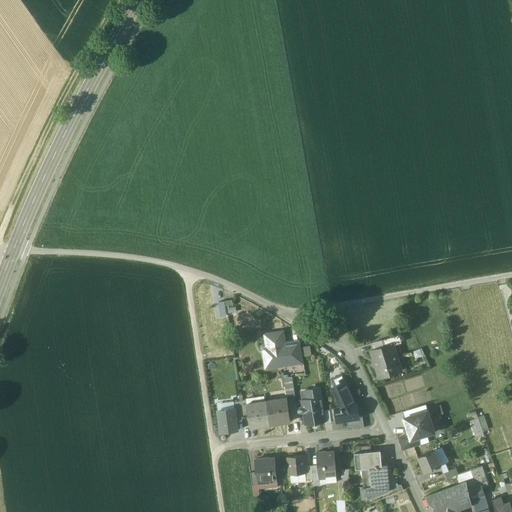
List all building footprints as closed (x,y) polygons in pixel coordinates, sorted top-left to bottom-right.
[(224,301),(219,302),(221,316),(227,315),(224,301)] [(284,332),(265,335),(267,350),(266,350),(269,363),(279,362),(280,364),(297,362),(295,345),(301,344),(300,340),(285,342),(284,332)] [(399,335),(382,341),(384,347),(393,345),(393,346),(401,343),(399,335)] [(301,344),(295,345),(297,362),(303,361),(301,344)] [(384,347),(372,351),(375,361),(373,365),(376,367),(379,377),(398,371),(396,366),(399,365),(393,346),(393,345),(384,347)] [(355,402),(343,375),(331,380),(340,400),(341,408),(335,409),(337,421),(347,420),(359,418),(359,417),(357,408),(356,409),(354,403),(355,402)] [(292,377),(284,378),(287,396),(295,395),(292,377)] [(308,399),(302,400),(303,407),(304,413),(306,425),(324,422),(325,422),(324,410),(320,387),(306,390),(308,399)] [(287,398),(266,402),(266,404),(269,425),(291,422),(287,398)] [(235,409),(236,421),(242,420),(242,416),(240,402),(234,403),(235,409)] [(247,407),(248,415),(250,428),(251,428),(250,426),(259,425),(259,427),(269,425),(266,404),(247,407)] [(435,415),(444,413),(442,405),(433,407),(435,415)] [(235,409),(218,411),(221,433),(238,431),(236,421),(235,409)] [(335,409),(329,409),(331,422),(337,421),(335,409)] [(427,411),(408,417),(404,418),(404,419),(409,435),(411,439),(411,440),(412,440),(417,438),(435,433),(428,412),(428,411),(427,411)] [(488,431),(483,416),(478,418),(479,419),(483,433),(488,431)] [(359,418),(347,420),(348,430),(364,428),(362,417),(359,417),(359,418)] [(479,419),(470,422),(476,438),(484,435),(483,433),(479,419)] [(409,435),(399,438),(399,439),(403,451),(419,446),(417,438),(412,440),(411,440),(411,439),(409,435)] [(371,445),(359,446),(359,454),(363,454),(363,452),(372,452),(371,445)] [(372,452),(363,452),(363,454),(364,469),(369,468),(382,467),(381,451),(372,452)] [(435,451),(418,458),(425,473),(436,469),(436,468),(441,466),(435,451)] [(335,453),(317,455),(318,465),(319,478),(337,477),(335,453)] [(359,454),(355,454),(356,469),(363,469),(364,469),(363,454),(359,454)] [(304,456),(288,457),(290,475),(305,474),(306,473),(305,467),(304,456)] [(275,458),(255,460),(256,472),(256,473),(257,473),(258,484),(258,483),(270,482),(270,479),(277,478),(275,458)] [(318,465),(312,466),(313,479),(314,486),(320,485),(319,478),(318,465)] [(382,467),(369,468),(371,488),(383,487),(396,486),(398,485),(392,471),(388,471),(388,466),(382,467)] [(482,467),(471,471),(473,480),(466,482),(469,490),(482,487),(488,485),(482,467)] [(364,469),(363,469),(365,479),(363,479),(363,487),(364,489),(367,488),(371,488),(369,468),(364,469)] [(456,469),(444,473),(446,479),(458,475),(456,469)] [(256,472),(250,473),(252,486),(259,485),(258,483),(258,484),(257,473),(256,473),(256,472)] [(466,482),(449,488),(456,505),(471,499),(469,490),(466,482)] [(396,486),(383,487),(384,491),(384,498),(390,496),(397,493),(396,486)] [(371,488),(367,488),(367,495),(372,495),(372,494),(384,491),(383,487),(371,488)] [(482,487),(469,490),(471,499),(485,495),(482,487)] [(449,488),(426,497),(432,511),(453,511),(457,511),(458,510),(456,505),(449,488)] [(384,491),(372,494),(372,495),(373,503),(381,500),(384,498),(384,491)] [(367,495),(364,496),(365,500),(366,506),(373,503),(372,495),(367,495)] [(384,498),(381,500),(383,506),(392,502),(390,496),(384,498)] [(485,498),(474,502),(476,511),(483,511),(489,510),(485,498)] [(511,511),(511,509),(510,503),(495,508),(496,511),(511,511)]
